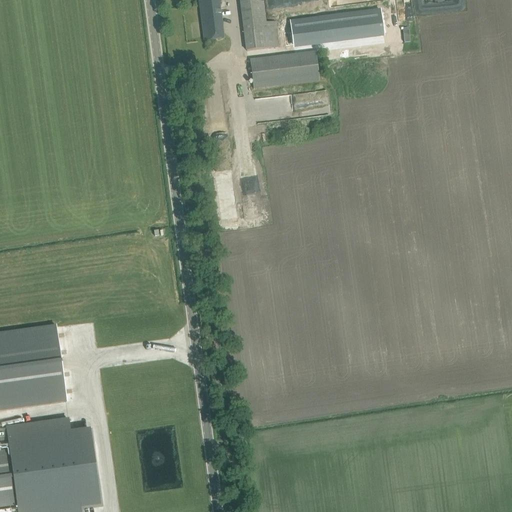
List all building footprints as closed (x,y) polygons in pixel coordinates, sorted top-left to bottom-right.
[(199,0),(205,41),(224,39),(219,0),(199,0)] [(240,0),(248,52),(279,48),(282,48),(279,26),(277,26),(276,23),(266,24),(262,0),(240,0)] [(384,35),(381,10),(291,22),(294,46),(384,35)] [(255,91),(321,81),(317,52),(251,62),(255,91)] [(0,407),(67,398),(57,325),(0,333),(0,407)] [(72,431),(70,419),(7,428),(10,452),(0,453),(0,504),(17,502),(18,511),(83,511),(82,505),(102,502),(92,429),(72,431)] [(77,429),(88,428),(87,419),(76,420),(77,429)] [(120,453),(129,452),(128,440),(119,441),(120,453)]
